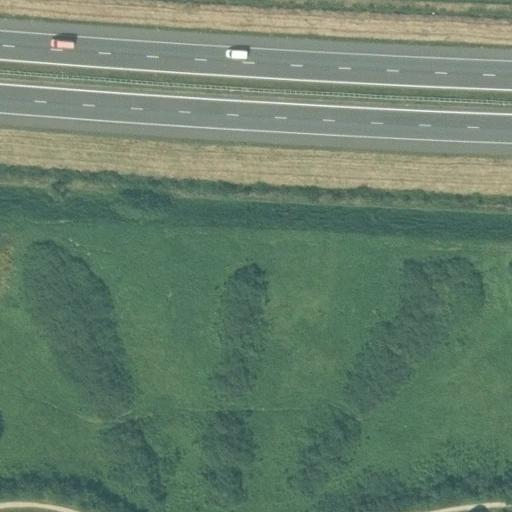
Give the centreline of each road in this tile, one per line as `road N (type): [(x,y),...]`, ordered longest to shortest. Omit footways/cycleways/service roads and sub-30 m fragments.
road 1 (motorway): [(511,76),(0,44)]
road 2 (motorway): [(0,98),(511,129)]
